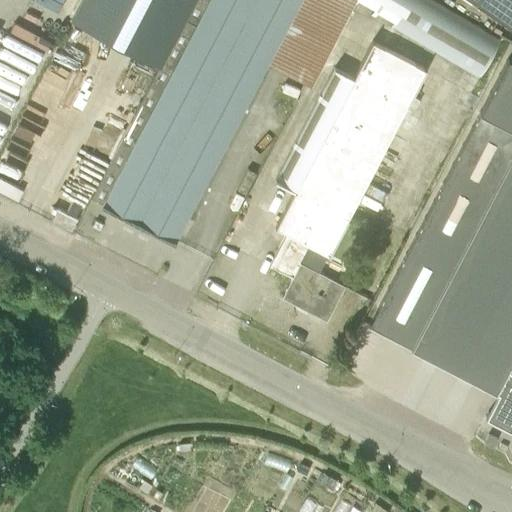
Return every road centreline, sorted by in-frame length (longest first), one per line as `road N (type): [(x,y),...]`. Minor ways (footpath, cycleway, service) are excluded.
road 1 (residential): [(511,503),(106,297)]
road 2 (unclassified): [(0,479),(106,297)]
